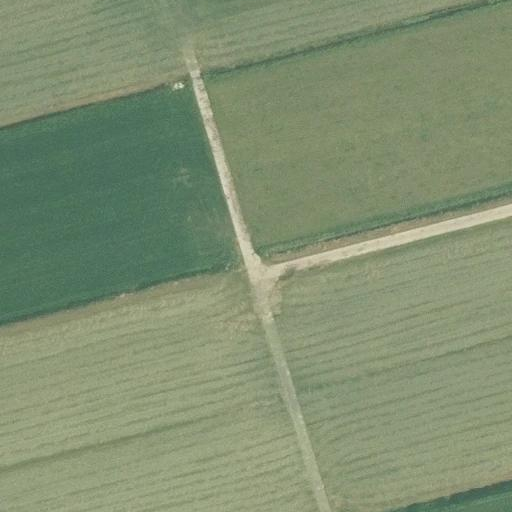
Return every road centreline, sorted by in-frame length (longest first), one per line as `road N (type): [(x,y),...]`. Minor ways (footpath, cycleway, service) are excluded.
road 1 (track): [(186,53),(324,511)]
road 2 (track): [(511,208),(255,279)]
